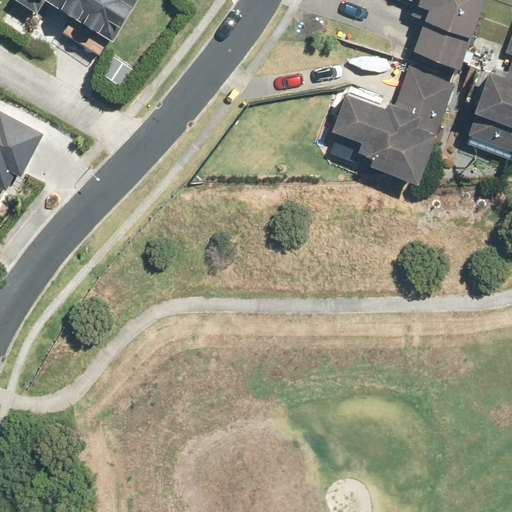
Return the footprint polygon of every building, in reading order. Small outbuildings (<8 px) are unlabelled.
[(19,0),(38,11),(45,0),(49,0),(114,39),(137,0),(19,0)] [(414,0),(420,2),(420,4),(430,7),(415,49),(462,67),(486,0),(414,0)] [(511,36),(507,52),(511,53),(511,63),(507,75),(492,70),(491,73),(478,68),(466,100),(479,105),(469,134),(511,148),(511,36)] [(373,165),(421,183),(456,82),(410,65),(397,103),(391,101),(389,109),(348,91),(334,130),(364,141),(360,150),(376,157),(373,165)] [(0,186),(1,184),(6,186),(15,169),(20,172),(43,130),(0,107),(0,186)]
